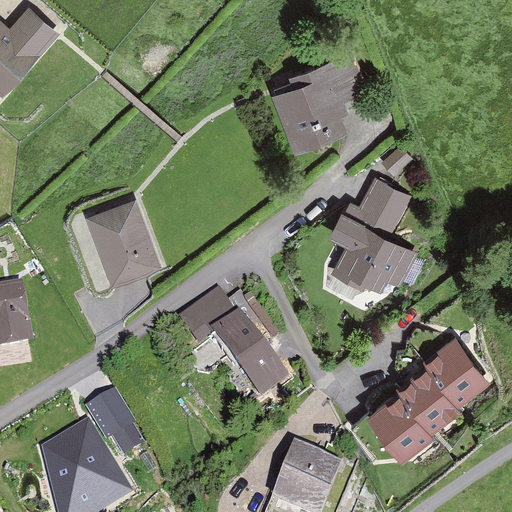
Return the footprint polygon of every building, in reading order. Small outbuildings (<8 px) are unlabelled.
[(4,25),(0,21),(0,89),(2,91),(55,31),(23,3),(4,25)] [(285,141),(373,115),(349,38),(262,64),(285,141)] [(402,170),(416,153),(405,145),(391,162),(402,170)] [(405,195),(370,177),(323,269),(392,304),(420,249),(386,231),(405,195)] [(144,182),(84,199),(100,256),(160,239),(144,182)] [(25,284),(0,288),(0,352),(36,346),(25,284)] [(238,305),(204,326),(247,394),(280,374),(238,305)] [(417,386),(383,408),(415,457),(453,432),(447,423),(472,407),(468,401),(498,381),(464,328),(429,350),(436,361),(411,377),(417,386)] [(123,388),(95,402),(125,458),(152,443),(123,388)] [(44,449),(57,511),(106,511),(136,494),(92,420),(44,449)] [(329,511),(353,462),(305,441),(280,496),(315,511),(329,511)]
